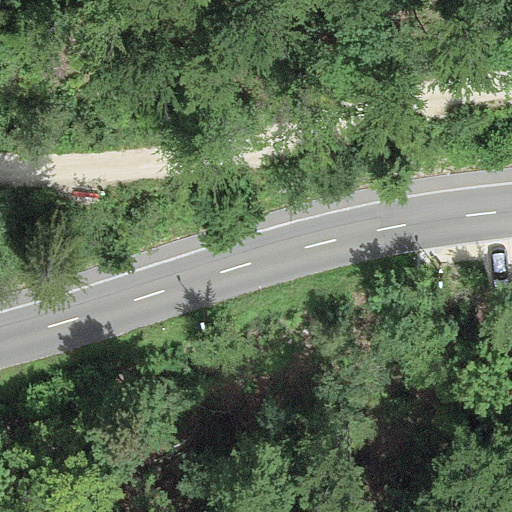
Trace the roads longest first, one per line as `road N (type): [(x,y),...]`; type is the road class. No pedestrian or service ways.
road 1 (unclassified): [(511,210),(315,243),(0,340)]
road 2 (track): [(0,171),(123,166),(222,151),(432,93),(511,82)]
